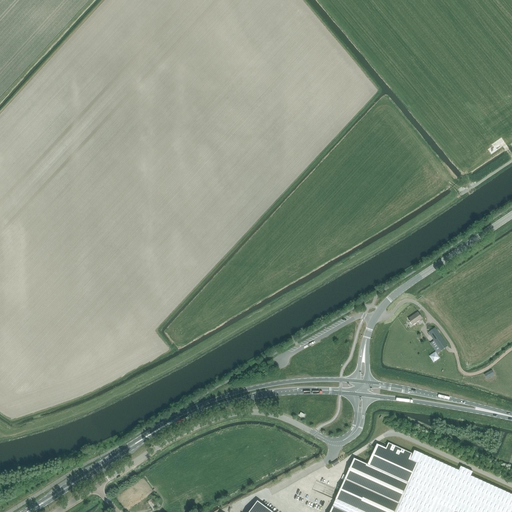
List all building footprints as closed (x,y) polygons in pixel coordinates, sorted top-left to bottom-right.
[(420,320),(421,322),(423,320),(422,319),(422,318),(418,312),(409,319),(413,325),(420,320)] [(437,353),(447,346),(435,328),(428,332),(434,340),(430,343),(437,353)] [(487,379),(494,375),(492,370),(485,374),(487,379)] [(511,511),(511,494),(506,492),(471,476),(473,472),(461,466),(459,470),(414,450),(413,454),(411,453),(388,443),(386,448),(377,444),(367,464),(354,458),(332,506),(329,511),(511,511)] [(249,511),(273,511),(258,501),(257,502),(249,511)]
